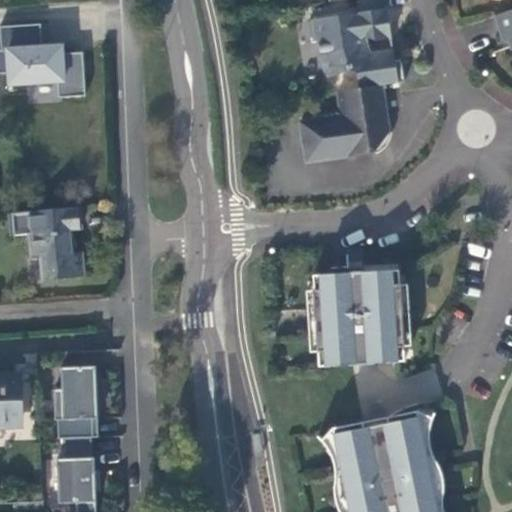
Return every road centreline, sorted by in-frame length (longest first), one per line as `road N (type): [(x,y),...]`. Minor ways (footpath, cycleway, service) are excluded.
road 1 (residential): [(136,240),(127,8),(0,14)]
road 2 (residential): [(481,130),(409,199),(369,218),(206,233)]
road 3 (secondary): [(230,511),(199,323),(206,233)]
road 4 (residential): [(448,386),(497,319),(510,250),(509,205),(481,130)]
road 5 (residential): [(135,511),(142,478),(136,240)]
road 6 (secondary): [(206,233),(175,0)]
road 7 (residential): [(426,0),(441,53),(481,130)]
